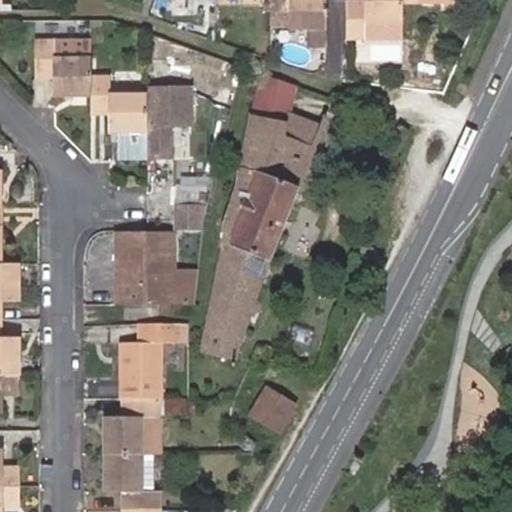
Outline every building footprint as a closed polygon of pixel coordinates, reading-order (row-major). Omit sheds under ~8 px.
[(270,0),(271,20),(290,20),(291,38),(308,38),(309,55),(327,55),(326,0),(270,0)] [(347,9),(348,48),(368,47),(367,30),(404,29),(403,10),(423,10),(423,0),(366,0),(366,9),(347,9)] [(88,76),(88,56),(84,38),(32,38),(32,75),(50,75),(50,95),(88,94),(88,76)] [(163,47),(149,46),(148,64),(164,65),(163,47)] [(198,355),(220,358),(220,357),(234,358),(314,148),(286,137),(289,114),(294,86),(261,75),(253,114),(236,188),(221,233),(198,355)] [(143,133),(144,94),(107,94),(107,76),(88,76),(88,94),(88,114),(107,114),(107,133),(143,133)] [(144,161),(168,161),(168,121),(187,121),(187,81),(143,81),(144,94),(143,133),(144,161)] [(286,137),(314,148),(322,126),(289,114),(286,137)] [(172,206),(172,232),(199,233),(200,221),(203,206),(172,206)] [(171,238),(171,232),(113,232),(113,239),(113,275),(124,275),(124,287),(114,287),(114,306),(172,305),(171,271),(171,238)] [(0,301),(15,301),(15,264),(0,263),(0,301)] [(192,305),(195,271),(171,271),(172,305),(192,305)] [(124,275),(113,275),(114,287),(124,287),(124,275)] [(176,343),(175,324),(135,325),(136,344),(117,344),(118,399),(156,399),(159,398),(158,343),(176,343)] [(0,337),(0,372),(17,373),(16,338),(0,337)] [(0,390),(16,391),(17,373),(0,372),(0,390)] [(248,416),(274,431),(292,399),(266,384),(248,416)] [(156,399),(118,399),(119,417),(101,417),(101,454),(139,454),(157,454),(156,417),(156,399)] [(192,399),(156,399),(156,417),(192,417),(192,399)] [(0,446),(0,483),(17,484),(17,466),(1,465),(0,447),(0,446)] [(139,454),(101,454),(101,489),(120,490),(120,509),(157,509),(157,490),(157,454),(139,454)] [(0,511),(0,501),(17,501),(17,484),(0,483),(0,511)]
